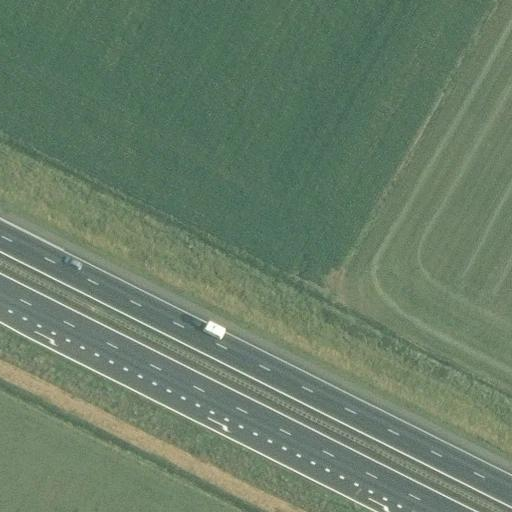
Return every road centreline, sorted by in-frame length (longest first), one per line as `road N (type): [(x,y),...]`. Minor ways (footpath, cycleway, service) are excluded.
road 1 (motorway): [(511,492),(0,237)]
road 2 (motorway): [(511,435),(104,247),(0,227)]
road 3 (motorway): [(0,290),(424,511)]
